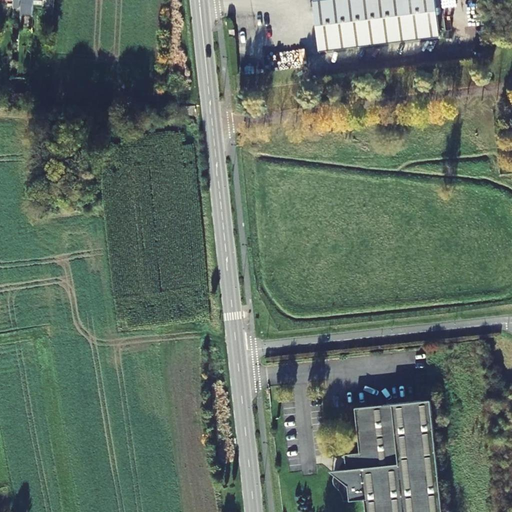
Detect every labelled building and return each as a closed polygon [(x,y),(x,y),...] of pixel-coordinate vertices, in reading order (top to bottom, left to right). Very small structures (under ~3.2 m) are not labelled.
[(16,0),(16,10),(22,10),(23,1),(26,1),(25,16),(37,17),(37,0),(16,0)] [(57,9),(57,0),(49,0),(49,8),(57,9)] [(326,0),(327,4),(314,7),(321,58),(441,41),(435,0),(326,0)] [(456,0),(456,18),(478,18),(479,0),(456,0)] [(368,511),(446,511),(434,397),(357,405),(362,450),(347,452),(348,467),(340,468),(337,472),(338,477),(344,488),(346,497),(367,495),(368,511)]
